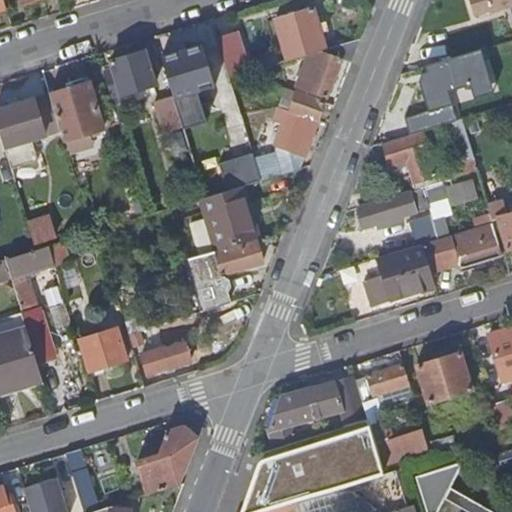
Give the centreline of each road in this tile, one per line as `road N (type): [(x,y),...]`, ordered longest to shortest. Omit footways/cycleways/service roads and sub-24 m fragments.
road 1 (residential): [(254,373),(401,0)]
road 2 (residential): [(254,373),(511,294)]
road 3 (residential): [(0,452),(254,373)]
road 4 (residential): [(0,60),(198,0)]
road 5 (residential): [(200,511),(254,373)]
